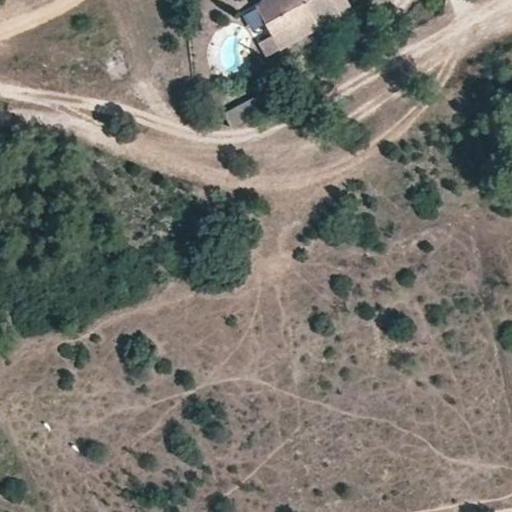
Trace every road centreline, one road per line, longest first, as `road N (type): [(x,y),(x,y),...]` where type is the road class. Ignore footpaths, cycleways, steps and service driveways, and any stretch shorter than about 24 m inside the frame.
road 1 (track): [(511,8),(290,124),(206,144),(171,132)]
road 2 (track): [(171,132),(39,86),(0,92)]
road 3 (track): [(120,0),(171,132)]
